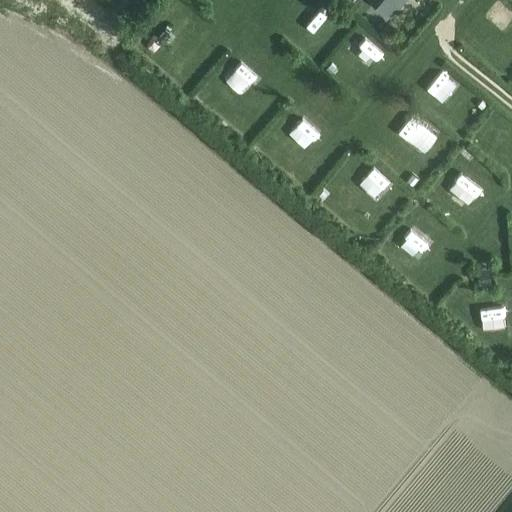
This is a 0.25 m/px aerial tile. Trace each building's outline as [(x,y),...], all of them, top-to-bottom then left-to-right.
[(333,0),(306,0),(303,5),(319,18),(334,1),(333,0)] [(373,0),(391,15),(403,0),(373,0)] [(511,0),(497,0),(511,11),(511,0)] [(182,18),(196,30),(211,14),(197,1),(182,18)] [(367,21),(354,35),(371,51),(384,37),(367,21)] [(229,63),(248,83),(265,66),(246,47),(229,63)] [(287,119),(307,135),(322,115),(303,100),(287,119)] [(413,126),(427,110),(418,102),(404,118),(413,126)] [(465,151),(460,156),(467,162),(472,156),(465,151)] [(377,154),(363,172),(381,186),(395,168),(377,154)] [(449,179),(458,188),(472,173),(464,165),(449,179)] [(400,233),(409,241),(425,223),(416,215),(400,233)] [(490,271),(478,272),(479,285),(491,284),(490,271)] [(511,287),(499,288),(499,315),(511,315),(511,287)]
